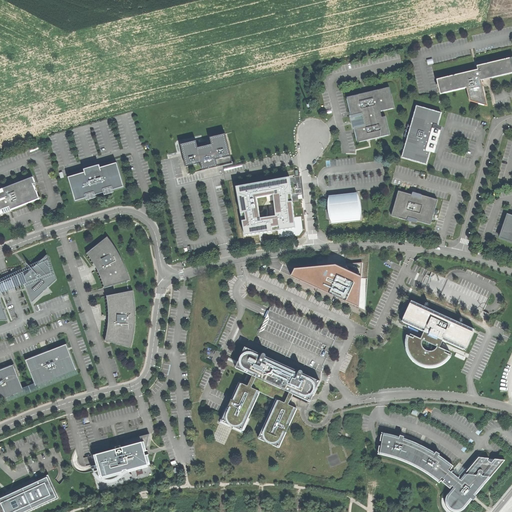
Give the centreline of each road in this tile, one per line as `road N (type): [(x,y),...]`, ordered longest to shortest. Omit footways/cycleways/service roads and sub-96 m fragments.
road 1 (residential): [(167,280),(143,378),(0,428)]
road 2 (residential): [(0,250),(133,212),(151,225),(167,280)]
road 3 (residential): [(314,247),(239,257),(167,280)]
road 4 (residential): [(461,254),(387,244),(314,247)]
road 5 (residential): [(461,254),(495,135),(511,122)]
